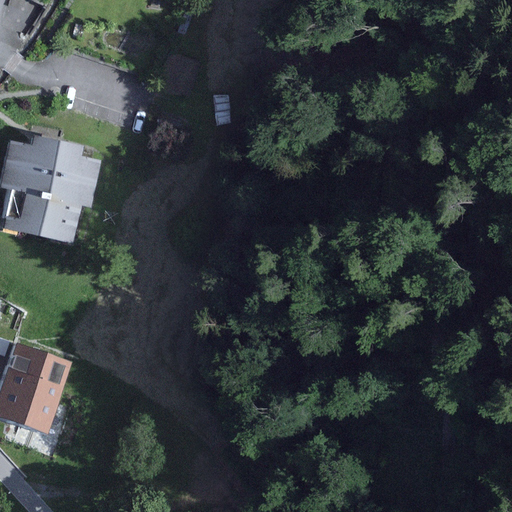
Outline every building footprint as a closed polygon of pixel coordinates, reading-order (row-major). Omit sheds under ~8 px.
[(160,79),(168,53),(77,22),(58,44),(160,79)] [(198,63),(168,53),(160,79),(158,86),(187,96),(198,63)] [(25,145),(4,141),(0,160),(0,190),(4,191),(0,209),(0,228),(67,243),(75,207),(86,209),(96,162),(76,157),(78,146),(52,140),(27,135),(25,145)] [(0,339),(0,356),(3,358),(9,343),(0,339)] [(65,361),(11,343),(0,375),(0,420),(40,434),(65,361)]
